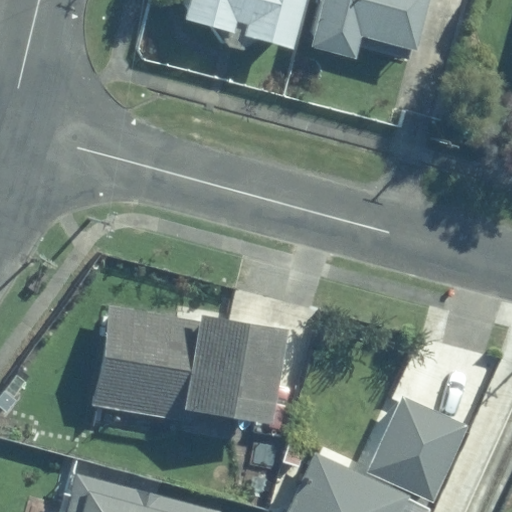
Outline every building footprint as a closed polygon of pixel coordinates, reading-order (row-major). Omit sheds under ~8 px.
[(300,0),(189,0),(182,29),(287,55),(300,0)] [(323,0),(311,51),(349,60),(356,33),(412,46),(422,0),(323,0)] [(279,342),(108,319),(95,412),(266,435),(279,342)] [(321,460),(294,511),(403,511),(408,504),(321,460)] [(172,511),(65,480),(55,511),(172,511)]
